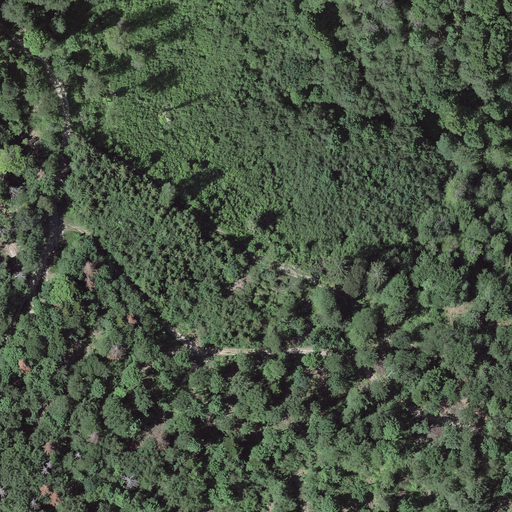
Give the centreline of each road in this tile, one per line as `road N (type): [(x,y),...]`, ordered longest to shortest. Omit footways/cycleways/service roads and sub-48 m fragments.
road 1 (track): [(511,448),(401,407),(335,355),(193,347),(87,235),(52,223)]
road 2 (track): [(52,223),(67,122),(63,92),(0,22)]
road 3 (track): [(0,350),(52,223)]
